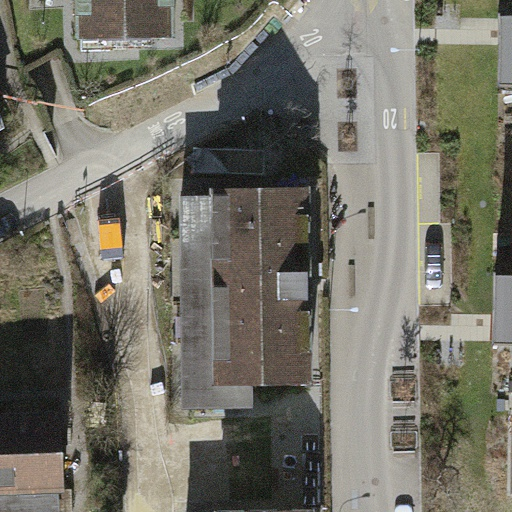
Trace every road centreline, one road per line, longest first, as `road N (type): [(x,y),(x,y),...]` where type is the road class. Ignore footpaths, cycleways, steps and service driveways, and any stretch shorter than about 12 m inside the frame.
road 1 (residential): [(373,0),(395,56),(396,164),(369,373),(377,511)]
road 2 (residential): [(360,0),(293,47),(245,99),(0,217)]
